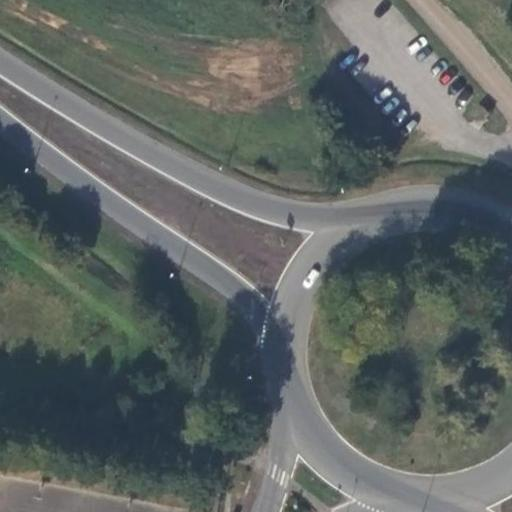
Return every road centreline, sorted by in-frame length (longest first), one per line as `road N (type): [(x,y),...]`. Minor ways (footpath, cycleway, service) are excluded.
road 1 (primary): [(354,218),(293,214),(210,185),(0,61)]
road 2 (primary): [(0,119),(226,283),(265,323),(276,349)]
road 3 (primary): [(511,224),(478,207),(428,199),(354,218)]
road 4 (primary): [(354,218),(297,273),(276,349)]
road 5 (unclassified): [(420,0),(511,109)]
road 6 (primary): [(291,417),(334,471),(396,500)]
